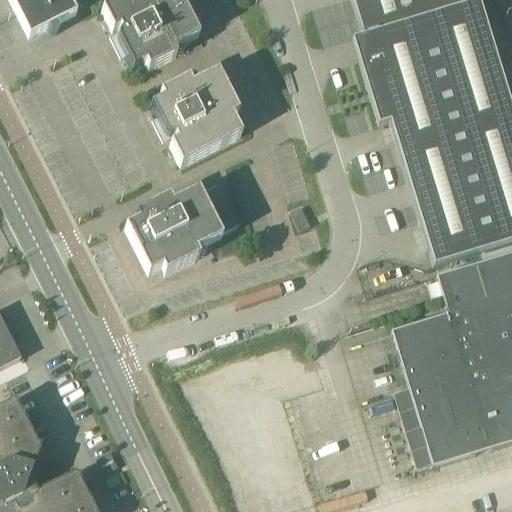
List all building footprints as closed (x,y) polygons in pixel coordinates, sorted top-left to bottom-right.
[(55,37),(56,36),(57,36),(57,33),(57,31),(55,27),(74,18),(65,0),(6,0),(27,41),(47,31),(49,36),(50,37),(53,38),(55,37)] [(175,0),(170,3),(168,0),(127,0),(100,14),(111,36),(117,33),(119,37),(117,38),(116,41),(116,43),(116,46),(130,74),(143,68),(146,74),(174,60),(171,54),(197,41),(176,0),(175,0)] [(348,0),(361,41),(349,44),(364,92),(374,88),(490,53),(474,0),(348,0)] [(376,130),(387,127),(406,187),(511,154),(511,124),(490,53),(374,88),(364,92),(376,130)] [(236,118),(215,76),(189,89),(186,83),(158,97),(161,104),(148,110),(162,139),(164,140),(167,142),(170,142),(172,142),(174,146),(168,149),(179,171),(239,140),(230,121),(236,118)] [(511,245),(511,154),(406,187),(433,270),(511,245)] [(237,229),(223,185),(216,189),(216,188),(197,198),(196,194),(170,207),(167,201),(132,219),(135,225),(123,231),(147,279),(160,272),(163,279),(197,261),(194,255),(220,242),(218,239),(237,229)] [(298,236),(308,230),(299,211),(288,217),(298,236)] [(511,257),(434,281),(446,319),(389,336),(407,394),(395,397),(419,475),(511,445),(511,257)] [(0,372),(19,363),(0,324),(0,372)] [(14,410),(7,407),(8,405),(7,405),(5,409),(0,411),(0,511),(89,511),(76,486),(78,482),(77,481),(76,484),(69,481),(69,479),(68,479),(67,482),(32,500),(24,484),(27,482),(31,473),(28,472),(35,451),(38,452),(38,451),(34,449),(15,412),(16,408),(15,408),(14,410)]
